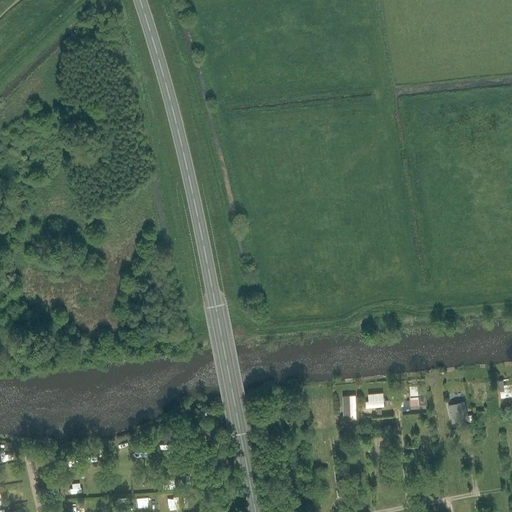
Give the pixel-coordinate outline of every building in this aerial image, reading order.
[(511,378),(500,380),(501,403),(511,402),(511,378)] [(425,382),(411,383),(412,395),(426,394),(425,382)] [(366,400),(367,406),(385,406),(385,391),(369,392),(369,400),(366,400)] [(350,394),(351,418),(358,418),(357,393),(350,394)] [(335,414),(334,398),(325,399),(326,411),(315,411),(316,429),(329,428),(328,414),(335,414)] [(446,406),(450,424),(467,420),(463,402),(446,406)] [(373,437),(373,453),(381,453),(382,437),(373,437)] [(15,473),(3,475),(4,481),(16,479),(15,473)] [(96,475),(97,489),(108,489),(107,474),(96,475)] [(17,490),(7,492),(9,503),(19,501),(17,490)] [(378,499),(399,498),(398,491),(378,492),(378,499)] [(81,511),(81,501),(72,501),(71,511),(81,511)] [(102,502),(95,502),(95,510),(103,509),(102,502)]
